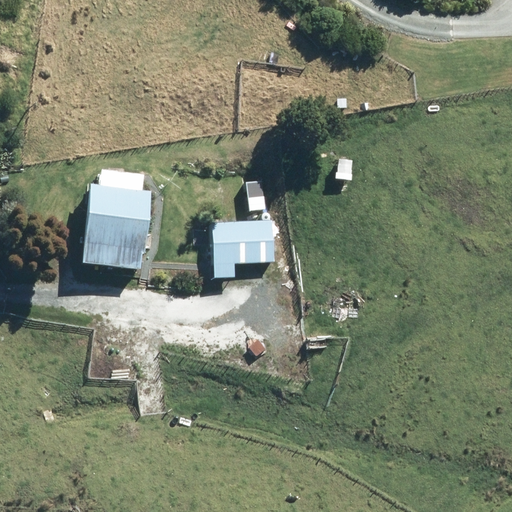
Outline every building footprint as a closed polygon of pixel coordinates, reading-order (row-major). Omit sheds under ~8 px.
[(511,74),(483,80),(485,94),(511,89),(511,74)] [(333,182),(349,182),(350,162),(334,162),(333,182)] [(19,163),(12,191),(26,195),(33,166),(19,163)] [(100,194),(85,193),(78,266),(140,273),(147,199),(139,198),(140,188),(101,184),(100,194)] [(244,227),(212,226),(209,287),(234,288),(235,272),(273,274),(275,227),(264,227),(265,201),(246,200),(244,227)] [(377,300),(390,297),(387,287),(374,290),(377,300)]
